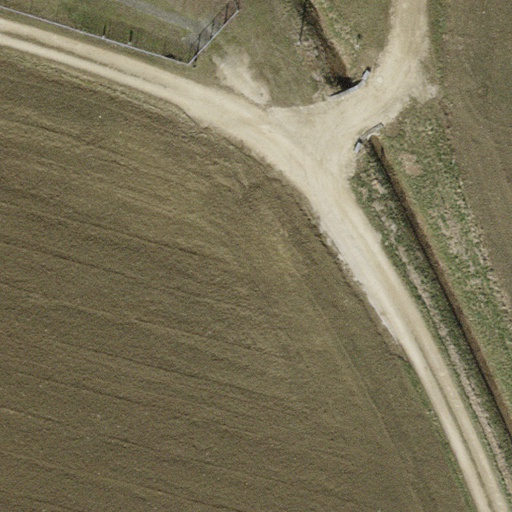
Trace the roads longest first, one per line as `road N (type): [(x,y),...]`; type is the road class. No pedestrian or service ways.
road 1 (track): [(0,39),(206,105),(277,149),(348,219),(395,291),(496,511)]
road 2 (track): [(422,52),(302,174)]
